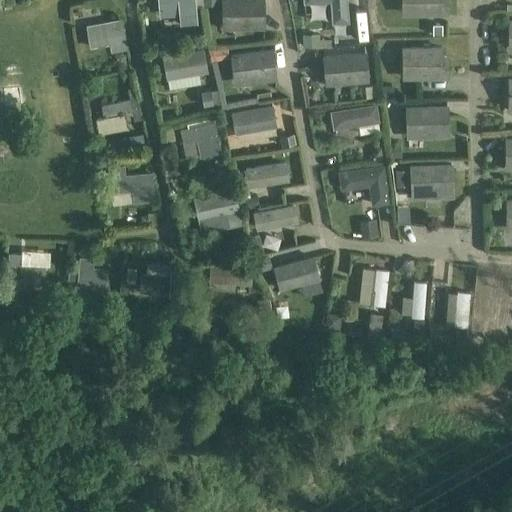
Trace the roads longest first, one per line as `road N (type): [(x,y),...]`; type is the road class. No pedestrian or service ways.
road 1 (residential): [(479,258),(340,248),(322,235),(276,0)]
road 2 (residential): [(479,258),(474,0)]
road 3 (residential): [(173,239),(130,0)]
